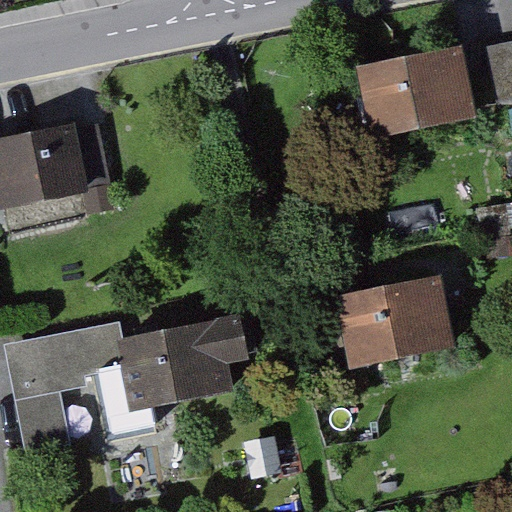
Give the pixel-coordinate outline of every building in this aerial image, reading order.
[(511,36),(489,40),(498,102),(511,99),(511,36)] [(458,49),(350,71),(365,144),(473,122),(458,49)] [(96,121),(0,139),(0,212),(109,191),(96,121)] [(437,279),(329,300),(343,372),(451,351),(437,279)] [(25,398),(116,382),(125,433),(169,426),(167,409),(260,393),(247,323),(140,342),(136,322),(15,343),(25,398)]
